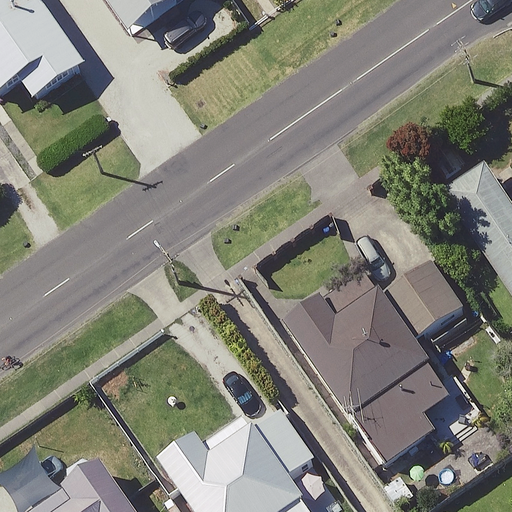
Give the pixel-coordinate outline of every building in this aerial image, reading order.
[(32,0),(0,0),(0,104),(25,88),(39,108),(85,77),(32,0)] [(105,0),(136,43),(195,0),(105,0)] [(511,161),(495,173),(491,166),(445,196),(511,296),(511,161)] [(466,315),(436,272),(385,308),(366,282),(293,333),(391,473),(437,441),(425,424),(453,405),(415,350),(466,315)] [(165,472),(193,511),(306,511),(289,487),(317,467),(283,418),(255,438),(241,418),(165,472)] [(130,511),(105,475),(52,511),(130,511)]
